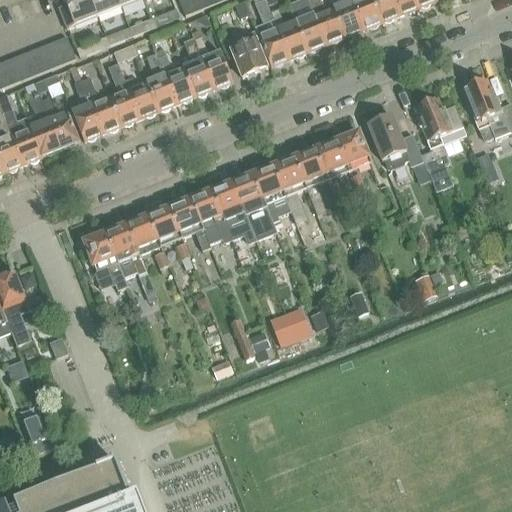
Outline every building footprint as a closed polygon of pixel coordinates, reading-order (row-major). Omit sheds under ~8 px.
[(75,28),(99,19),(91,0),(63,0),(68,11),(61,14),(68,33),(70,33),(69,32),(75,29),(75,28)] [(91,0),(99,19),(121,9),(117,0),(91,0)] [(117,0),(121,9),(144,0),(117,0)] [(178,0),(186,19),(197,14),(191,0),(178,0)] [(203,0),(191,0),(197,14),(208,10),(203,0)] [(203,0),(208,10),(218,6),(215,0),(203,0)] [(299,0),(304,12),(307,20),(296,25),(307,55),(312,53),(315,54),(320,52),(321,50),(326,48),(313,17),(310,10),(306,0),(299,0)] [(332,10),(344,40),(349,38),(352,40),(357,38),(358,35),(363,33),(350,0),(330,0),(334,9),(332,10)] [(381,26),(370,0),(350,0),(363,33),(371,30),(374,31),(378,29),(380,26),(381,26)] [(400,18),(393,0),(370,0),(381,26),(386,24),(389,25),(393,23),(394,21),(400,18)] [(419,11),(414,0),(393,0),(400,18),(408,15),(411,16),(415,14),(416,12),(419,11)] [(414,0),(419,11),(423,9),(426,10),(430,8),(432,6),(439,3),(437,0),(414,0)] [(289,62),(271,15),(266,3),(256,7),(264,27),(256,31),(258,35),(264,51),(272,69),(275,68),(278,69),(283,67),(284,65),(289,62)] [(245,5),(236,8),(242,22),(251,18),(245,5)] [(332,10),(325,13),(313,17),(326,48),(334,44),(337,46),(342,44),(343,41),(344,40),(332,10)] [(271,15),(289,62),(297,59),(300,60),(304,59),(305,56),(307,55),(296,25),(285,29),(278,12),(271,15)] [(153,22),(157,30),(171,25),(168,16),(153,22)] [(130,31),(133,39),(148,33),(145,25),(130,31)] [(107,40),(110,48),(125,43),(121,34),(107,40)] [(258,35),(229,46),(243,81),(268,70),(261,52),(264,51),(258,35)] [(195,42),(215,92),(222,89),(224,90),(228,89),(229,86),(233,85),(222,55),(210,60),(202,39),(195,42)] [(56,44),(65,67),(76,62),(67,40),(56,44)] [(195,42),(184,46),(192,67),(184,70),(195,100),(200,98),(202,99),(206,98),(207,95),(215,92),(195,42)] [(83,49),(87,58),(101,52),(98,43),(83,49)] [(54,71),(65,67),(56,44),(45,48),(54,71)] [(44,75),(54,71),(45,48),(35,53),(44,75)] [(114,56),(119,67),(137,59),(133,49),(114,56)] [(35,53),(24,57),(33,79),(44,75),(35,53)] [(23,83),(33,79),(24,57),(14,61),(23,83)] [(159,62),(157,57),(147,60),(155,82),(147,85),(158,115),(163,113),(166,114),(170,112),(171,110),(177,107),(159,62)] [(159,62),(177,107),(185,104),(187,105),(192,104),(193,101),(195,100),(184,70),(173,75),(167,59),(159,62)] [(14,61),(4,65),(12,87),(23,83),(14,61)] [(0,86),(2,91),(12,87),(4,65),(0,66),(0,86)] [(118,68),(109,72),(118,96),(109,100),(121,129),(126,127),(129,129),(133,127),(135,124),(140,122),(125,84),(118,68)] [(76,70),(70,72),(76,87),(82,84),(76,70)] [(90,81),(82,84),(103,137),(111,134),(113,135),(118,133),(119,130),(121,129),(109,100),(99,104),(90,81)] [(125,84),(140,122),(148,119),(150,120),(155,119),(156,116),(158,115),(147,85),(136,89),(133,81),(125,84)] [(472,92),(466,94),(486,144),(495,140),(496,142),(511,135),(511,107),(500,112),(493,95),(492,95),(488,84),(486,84),(485,83),(482,82),(475,85),(474,87),(475,89),(472,90),(472,92)] [(45,83),(35,87),(38,95),(39,95),(40,96),(49,92),(48,90),(45,83)] [(97,139),(103,137),(82,84),(76,87),(75,87),(77,92),(77,91),(82,102),(79,103),(82,111),(73,114),(85,144),(89,142),(91,144),(96,142),(97,139)] [(38,95),(29,99),(40,127),(32,130),(31,131),(42,161),(48,159),(50,160),(54,158),(56,155),(61,153),(42,105),(43,104),(40,96),(39,95),(38,95)] [(18,125),(7,98),(0,101),(0,106),(24,168),(32,165),(35,166),(39,165),(40,162),(42,161),(31,131),(32,130),(28,121),(18,125)] [(42,105),(61,153),(69,150),(72,151),(76,150),(77,147),(81,145),(69,115),(58,120),(51,101),(43,104),(42,105)] [(423,112),(417,114),(434,154),(423,159),(425,166),(428,173),(437,195),(438,195),(453,189),(445,168),(450,166),(447,159),(443,149),(439,140),(452,135),(455,144),(468,139),(464,130),(455,109),(443,114),(439,103),(437,104),(436,102),(434,101),(426,104),(425,107),(426,108),(422,109),(423,112)] [(0,128),(1,131),(0,131),(0,160),(6,175),(10,173),(13,175),(17,173),(18,170),(24,168),(0,106),(0,128)] [(394,119),(369,129),(384,164),(385,164),(389,173),(392,174),(404,169),(406,166),(410,165),(412,171),(417,169),(424,166),(425,166),(423,159),(422,159),(413,138),(403,143),(394,119)] [(346,142),(338,145),(350,174),(371,165),(359,136),(358,136),(355,135),(347,138),(346,142)] [(325,150),(317,153),(328,182),(350,174),(338,145),(334,144),(326,146),(325,150)] [(296,161),(295,162),(307,191),(318,219),(329,215),(317,187),(328,182),(317,153),(313,152),(305,155),(303,159),(296,161)] [(275,170),(274,170),(286,200),(290,210),(292,215),(297,227),(308,223),(297,195),(307,191),(295,162),(291,161),(284,164),(282,167),(275,170)] [(493,167),(482,172),(488,186),(499,182),(493,167)] [(261,175),(254,178),(273,227),(280,224),(279,220),(292,215),(290,210),(286,200),(274,170),(271,169),(263,172),(261,175)] [(234,186),(257,244),(277,236),(273,227),(254,178),(247,181),(246,181),(235,186),(234,186)] [(360,178),(352,181),(357,193),(365,190),(360,178)] [(214,194),(213,194),(233,243),(245,238),(249,247),(257,244),(234,186),(228,188),(224,187),(216,191),(214,194)] [(339,186),(331,189),(336,202),(344,198),(339,186)] [(193,203),(192,203),(203,232),(209,248),(223,243),(224,246),(233,243),(213,194),(207,197),(202,196),(195,199),(193,203)] [(210,249),(203,232),(192,203),(186,206),(181,205),(174,208),(171,211),(183,241),(195,236),(203,255),(211,251),(210,249)] [(161,249),(183,241),(171,211),(164,214),(160,213),(153,216),(151,219),(150,220),(161,249)] [(130,228),(128,229),(140,258),(161,249),(150,220),(143,222),(139,222),(132,224),(130,228)] [(108,237),(107,237),(119,266),(125,281),(138,276),(139,280),(148,277),(140,258),(128,229),(121,231),(117,230),(110,233),(108,237)] [(511,247),(506,232),(498,235),(510,266),(511,265),(511,247)] [(97,239),(85,243),(92,261),(89,262),(92,267),(96,270),(98,275),(96,279),(100,287),(114,282),(116,288),(119,295),(129,291),(125,281),(119,266),(107,237),(101,240),(97,239)] [(186,248),(178,251),(182,263),(191,260),(186,248)] [(164,256),(156,260),(161,272),(169,268),(164,256)] [(0,302),(3,309),(9,325),(13,335),(18,349),(31,344),(21,318),(30,314),(15,277),(16,276),(14,273),(11,275),(10,273),(0,276),(0,302)] [(33,275),(22,280),(26,291),(38,287),(33,275)] [(439,275),(431,279),(436,289),(444,286),(439,275)] [(428,279),(417,283),(425,303),(436,298),(428,279)] [(361,295),(351,299),(359,319),(369,315),(361,295)] [(206,300),(198,303),(203,315),(210,312),(206,300)] [(0,340),(13,335),(9,325),(3,309),(0,302),(0,340)] [(330,313),(312,320),(317,333),(335,326),(330,313)] [(240,322),(231,325),(245,362),(254,358),(240,322)] [(306,324),(291,330),(297,345),(312,339),(306,324)] [(291,330),(276,336),(282,351),(297,345),(291,330)] [(210,335),(205,337),(209,346),(220,342),(216,332),(210,335)] [(264,335),(250,341),(256,355),(259,364),(269,360),(265,351),(270,349),(264,335)] [(228,365),(213,371),(218,382),(233,376),(228,365)] [(184,371),(176,374),(181,386),(189,383),(184,371)] [(156,391),(132,400),(136,411),(160,402),(156,391)] [(345,511),(308,403),(254,421),(285,511),(345,511)] [(43,427),(25,434),(31,449),(49,442),(43,427)] [(117,464),(65,484),(15,504),(17,509),(9,511),(7,507),(0,509),(0,511),(144,511),(139,497),(131,500),(117,464)] [(247,511),(241,493),(225,498),(230,511),(247,511)]
